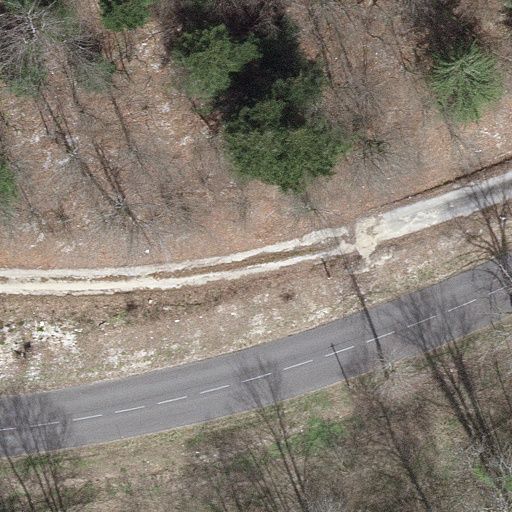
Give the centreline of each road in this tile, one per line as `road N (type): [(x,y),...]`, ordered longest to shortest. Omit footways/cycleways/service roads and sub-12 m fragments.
road 1 (secondary): [(511,301),(336,371),(0,461)]
road 2 (track): [(0,291),(232,272),(406,237),(511,195)]
